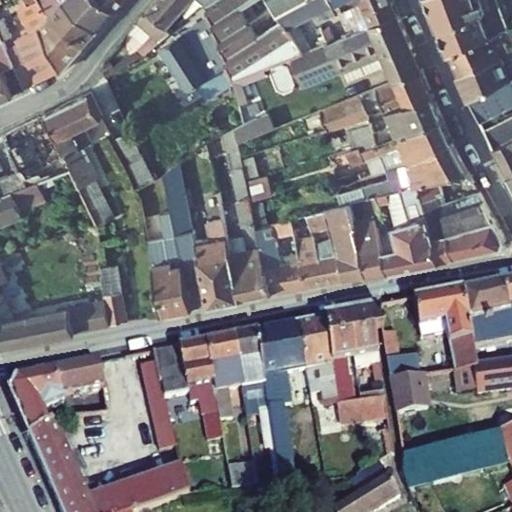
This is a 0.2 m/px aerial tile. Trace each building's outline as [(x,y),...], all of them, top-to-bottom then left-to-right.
[(40,0),(23,0),(21,2),(23,6),(19,8),(31,32),(18,37),(21,42),(8,48),(15,64),(26,88),(61,70),(62,71),(84,46),(50,17),(40,0)] [(63,0),(40,0),(50,17),(84,46),(98,30),(64,1),(63,0)] [(63,0),(64,1),(98,30),(115,10),(105,0),(63,0)] [(123,0),(105,0),(115,10),(123,0)] [(156,0),(139,21),(155,35),(142,46),(146,52),(172,30),(168,26),(183,10),(188,16),(204,1),(203,0),(156,0)] [(216,0),(208,6),(219,36),(229,63),(235,79),(265,68),(305,51),(286,20),(259,34),(244,6),(255,0),(216,0)] [(274,0),(273,1),(281,12),(304,0),(274,0)] [(301,19),(313,12),(307,0),(304,0),(281,12),(286,20),(305,51),(318,46),(301,19)] [(399,13),(393,0),(307,0),(313,12),(318,22),(352,5),(363,30),(372,26),(372,25),(399,13)] [(501,0),(429,0),(451,51),(500,30),(510,27),(511,27),(501,0)] [(422,69),(399,13),(372,25),(372,26),(363,30),(330,43),(293,58),(303,84),(384,50),(397,79),(422,69)] [(0,18),(0,30),(4,38),(12,34),(5,17),(0,18)] [(211,42),(199,22),(191,28),(203,47),(211,42)] [(202,81),(229,63),(219,36),(211,42),(203,47),(191,28),(191,27),(163,46),(190,89),(202,81)] [(0,102),(15,95),(3,70),(15,64),(8,48),(4,38),(0,30),(0,102)] [(510,52),(500,30),(451,51),(449,52),(460,76),(503,56),(510,52)] [(460,76),(471,101),(472,100),(511,77),(511,66),(508,68),(503,56),(460,76)] [(229,63),(202,81),(210,93),(219,91),(235,79),(229,63)] [(235,79),(242,102),(248,99),(243,85),(268,75),(265,68),(235,79)] [(387,110),(433,96),(422,69),(397,79),(322,109),(329,129),(352,122),(370,116),(371,116),(368,108),(383,101),(387,110)] [(511,77),(472,100),(483,119),(511,104),(511,77)] [(103,116),(92,91),(47,113),(73,167),(99,221),(100,223),(105,221),(114,216),(95,177),(98,176),(83,145),(92,141),(84,125),(103,116)] [(394,126),(376,132),(372,122),(355,127),(361,146),(362,150),(443,119),(433,96),(387,110),(394,126)] [(226,106),(213,113),(222,129),(234,123),(226,106)] [(240,140),(275,127),(269,112),(236,126),(240,140)] [(47,113),(0,135),(0,139),(4,148),(9,146),(21,169),(0,177),(0,195),(39,180),(73,167),(47,113)] [(355,127),(372,122),(370,116),(352,122),(355,127)] [(511,116),(485,129),(511,180),(511,116)] [(362,150),(361,146),(354,148),(348,150),(353,164),(369,158),(382,153),(388,169),(389,168),(408,163),(453,142),(450,135),(443,119),(362,150)] [(238,200),(249,248),(233,251),(242,298),(274,292),(258,227),(258,226),(253,203),(247,177),(243,158),(240,140),(236,126),(224,133),(228,153),(239,200),(238,200)] [(354,148),(361,146),(355,127),(348,130),(354,148)] [(130,162),(143,156),(131,130),(118,137),(130,162)] [(212,156),(228,153),(224,133),(209,142),(212,156)] [(440,178),(469,171),(453,142),(408,163),(389,168),(391,177),(340,191),(343,204),(352,202),(378,194),(420,183),(440,178)] [(375,173),(388,169),(382,153),(369,158),(375,173)] [(260,174),(254,155),(243,158),(247,177),(260,174)] [(141,184),(154,177),(143,156),(130,162),(141,184)] [(233,251),(220,190),(204,194),(213,237),(199,240),(196,228),(195,228),(181,161),(166,172),(166,173),(169,188),(178,233),(193,307),(242,298),(233,251)] [(154,192),(169,188),(166,173),(151,181),(154,192)] [(266,175),(251,178),(255,198),(270,195),(266,175)] [(447,202),(440,178),(420,183),(442,258),(504,245),(507,238),(481,191),(447,202)] [(47,199),(46,198),(39,180),(0,195),(0,220),(23,210),(23,209),(47,199)] [(141,196),(154,192),(151,181),(137,188),(141,196)] [(391,200),(397,224),(395,224),(396,226),(388,229),(386,220),(379,222),(392,269),(442,258),(420,183),(378,194),(381,203),(391,200)] [(381,203),(378,194),(352,202),(370,273),(392,269),(379,222),(386,220),(381,203)] [(269,224),(264,201),(253,203),(258,226),(269,224)] [(346,278),(370,273),(352,202),(343,204),(309,214),(313,231),(332,225),(336,236),(346,278)] [(293,218),(295,229),(305,227),(302,215),(293,218)] [(295,229),(293,218),(258,227),(274,292),(306,286),(300,251),(281,256),(277,236),(296,231),(295,229)] [(14,248),(17,258),(100,232),(100,231),(100,223),(99,221),(14,247),(14,248)] [(164,313),(193,307),(178,233),(149,238),(164,313)] [(306,286),(346,278),(336,236),(316,244),(314,235),(297,239),(300,251),(306,286)] [(92,267),(103,266),(101,244),(90,245),(92,267)] [(0,268),(6,266),(19,261),(17,258),(14,248),(0,253),(0,268)] [(22,271),(19,261),(6,266),(11,276),(22,271)] [(128,320),(119,264),(103,267),(106,299),(111,322),(128,320)] [(76,330),(71,306),(16,317),(0,280),(0,279),(11,276),(6,266),(0,268),(0,347),(77,331),(76,330)] [(511,282),(461,292),(473,351),(482,349),(511,342),(511,282)] [(413,301),(420,338),(445,333),(453,373),(473,370),(475,370),(475,368),(476,368),(473,351),(461,292),(413,301)] [(106,299),(71,306),(76,330),(111,322),(106,299)] [(354,359),(355,369),(379,365),(374,333),(381,332),(378,308),(347,313),(354,359)] [(337,405),(352,403),(349,378),(347,378),(344,361),(354,359),(347,313),(324,318),(337,405)] [(340,425),(387,418),(384,399),(352,403),(337,405),(324,318),(298,323),(306,371),(310,397),(322,395),(326,416),(338,414),(340,425)] [(294,485),(283,407),(284,407),(281,387),(289,386),(287,375),(306,371),(298,323),(257,332),(269,412),(279,479),(279,486),(294,485)] [(241,388),(246,418),(259,416),(259,413),(269,412),(257,332),(234,336),(242,388),(241,388)] [(389,380),(418,377),(414,356),(397,360),(392,333),(382,334),(389,380)] [(220,422),(232,421),(227,391),(241,388),(242,388),(234,336),(205,342),(220,422)] [(205,342),(154,352),(156,363),(163,399),(187,394),(190,404),(199,402),(202,417),(208,442),(223,440),(220,422),(205,342)] [(473,351),(476,368),(486,366),(482,349),(473,351)] [(511,362),(486,366),(476,368),(475,368),(475,370),(473,370),(476,394),(511,388),(511,362)] [(102,390),(97,363),(14,380),(8,392),(28,437),(50,427),(43,413),(62,404),(60,399),(102,390)] [(140,367),(160,451),(176,447),(165,403),(164,403),(163,399),(156,363),(140,367)] [(395,416),(429,410),(423,376),(418,377),(389,380),(395,416)] [(357,384),(359,397),(383,394),(381,381),(357,384)] [(190,404),(193,418),(202,417),(199,402),(190,404)] [(259,416),(264,451),(269,450),(273,479),(279,479),(269,412),(259,413),(259,416)] [(326,416),(328,426),(340,425),(338,414),(326,416)] [(116,511),(108,492),(86,500),(54,426),(50,427),(28,437),(60,511),(116,511)] [(511,427),(499,431),(509,466),(511,471),(511,483),(506,486),(511,504),(511,427)] [(378,463),(394,454),(389,436),(384,436),(383,431),(373,433),(378,463)] [(402,456),(401,474),(404,485),(417,511),(440,505),(435,484),(509,466),(499,431),(402,456)] [(372,511),(377,511),(400,499),(378,463),(357,476),(359,480),(365,489),(362,490),(372,511)] [(257,488),(254,465),(228,468),(232,490),(257,488)] [(181,467),(108,492),(116,511),(137,511),(188,495),(181,467)] [(372,511),(362,490),(365,489),(359,480),(349,487),(355,495),(330,510),(331,511),(372,511)]
